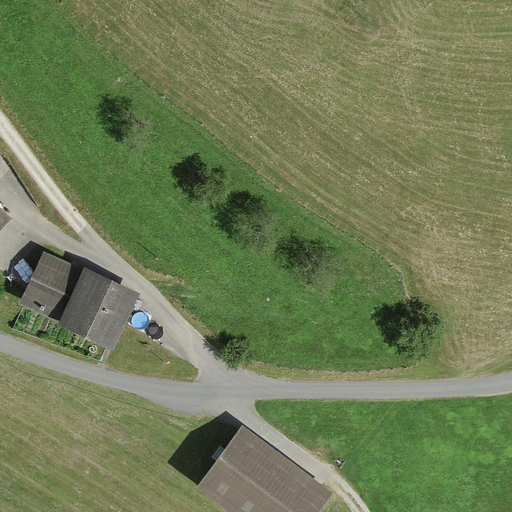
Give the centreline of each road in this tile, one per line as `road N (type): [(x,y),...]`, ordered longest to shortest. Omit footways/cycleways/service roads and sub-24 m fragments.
road 1 (residential): [(229,392),(0,123)]
road 2 (unclassified): [(511,381),(229,392)]
road 3 (unclassified): [(229,392),(132,383),(0,342)]
road 4 (track): [(229,392),(361,511)]
